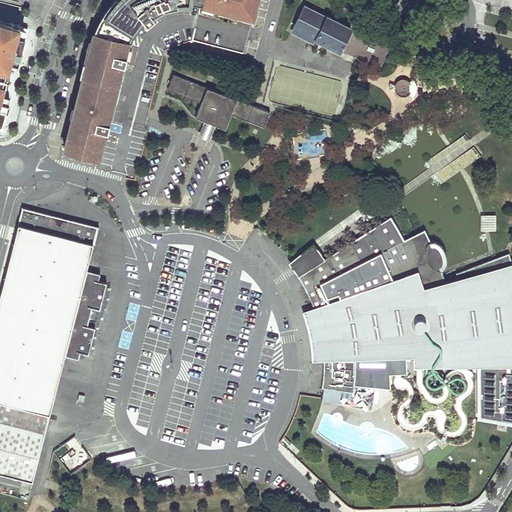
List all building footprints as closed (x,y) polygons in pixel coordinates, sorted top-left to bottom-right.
[(107,0),(97,22),(93,32),(90,45),(69,135),(68,135),(65,150),(99,158),(106,130),(107,130),(109,123),(108,122),(109,118),(106,117),(115,75),(118,76),(121,63),(123,63),(125,55),(123,55),(128,31),(138,16),(142,20),(148,14),(146,11),(178,3),(178,1),(201,5),(202,5),(203,0),(107,0)] [(203,0),(202,5),(253,18),(257,0),(203,0)] [(294,27),(305,32),(316,38),(316,39),(340,50),(351,28),(328,15),(327,16),(306,5),(294,27)] [(12,23),(0,19),(0,14),(0,13),(0,75),(8,77),(11,68),(12,62),(11,62),(12,55),(21,58),(24,50),(22,50),(29,27),(19,24),(19,23),(12,21),(12,23)] [(350,36),(345,55),(385,65),(390,47),(350,36)] [(8,77),(0,75),(0,129),(1,130),(9,101),(1,99),(3,92),(4,92),(8,77)] [(168,86),(167,90),(169,90),(201,102),(196,117),(209,122),(217,124),(225,128),(231,114),(264,126),(270,111),(173,75),(170,81),(168,80),(166,85),(168,86)] [(411,93),(411,84),(410,82),(407,80),(403,79),(400,80),(397,81),(395,84),(395,86),(395,87),(395,89),(396,93),(399,96),(403,97),(406,96),(408,95),(410,94),(411,93)] [(18,225),(19,225),(0,298),(0,400),(0,401),(0,420),(45,432),(64,355),(74,318),(86,270),(93,244),(94,244),(98,227),(69,219),(68,222),(51,218),(51,215),(38,211),(22,207),(18,225)] [(496,216),(481,215),(481,221),(481,230),(484,230),(496,230),(496,216)] [(324,259),(298,276),(305,288),(314,307),(316,314),(316,317),(318,323),(319,328),(320,334),(321,339),(321,340),(322,348),(323,360),(323,373),(321,387),(353,393),(353,385),(389,388),(388,373),(405,373),(405,357),(413,356),(413,366),(415,366),(423,366),(478,367),(477,419),(511,424),(511,260),(510,253),(457,272),(459,279),(446,282),(442,272),(442,271),(443,269),(444,266),(445,263),(445,260),(444,257),(444,255),(443,253),(442,250),(440,249),(439,247),(437,246),(436,245),(434,243),(432,243),(431,242),(425,230),(415,235),(404,240),(399,228),(391,217),(350,243),(324,259)] [(298,276),(324,259),(313,244),(289,263),(298,276)] [(45,432),(0,420),(0,474),(31,483),(40,448),(45,432)] [(70,475),(92,460),(76,437),(54,452),(70,475)] [(435,448),(423,457),(428,464),(440,454),(435,448)]
